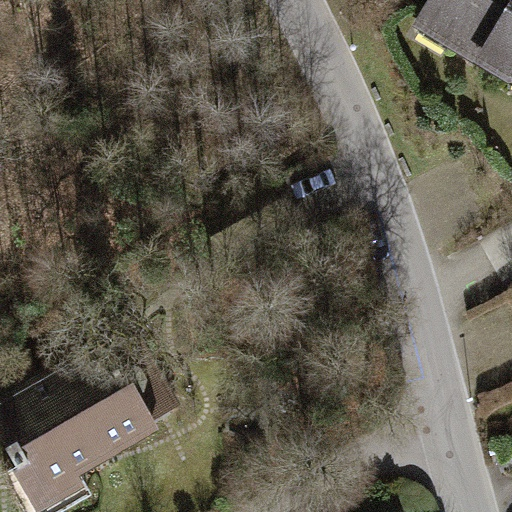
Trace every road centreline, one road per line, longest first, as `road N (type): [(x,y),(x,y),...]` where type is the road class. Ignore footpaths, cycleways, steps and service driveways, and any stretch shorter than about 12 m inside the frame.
road 1 (residential): [(449,429),(380,189),(295,0)]
road 2 (residential): [(449,429),(365,461),(280,511)]
